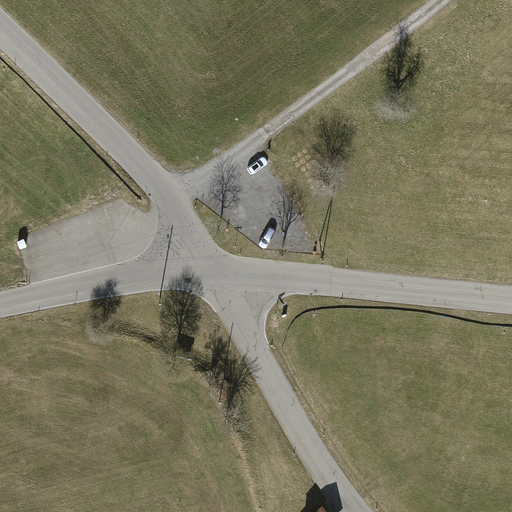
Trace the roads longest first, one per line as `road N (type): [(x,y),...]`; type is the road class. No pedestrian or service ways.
road 1 (track): [(169,199),(445,0)]
road 2 (tertiary): [(210,274),(153,179),(0,28)]
road 3 (tertiary): [(511,301),(210,274)]
road 4 (unclassified): [(210,274),(353,511)]
road 5 (tertiary): [(210,274),(149,275),(0,306)]
